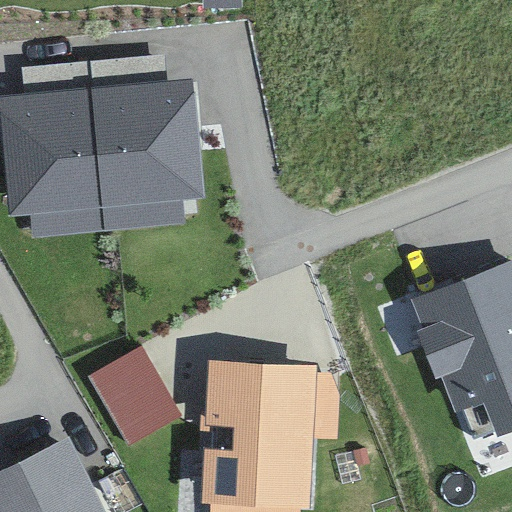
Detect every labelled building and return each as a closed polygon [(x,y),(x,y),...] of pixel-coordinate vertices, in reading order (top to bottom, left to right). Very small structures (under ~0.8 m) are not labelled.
[(189,83),(0,95),(0,216),(1,228),(198,215),(189,83)] [(511,251),(419,287),(477,435),(511,421),(511,251)] [(144,340),(90,370),(130,442),(184,412),(144,340)] [(318,349),(205,344),(197,511),(308,511),(312,432),(331,433),(334,370),(317,370),(318,349)] [(114,511),(78,436),(0,472),(0,511),(114,511)]
